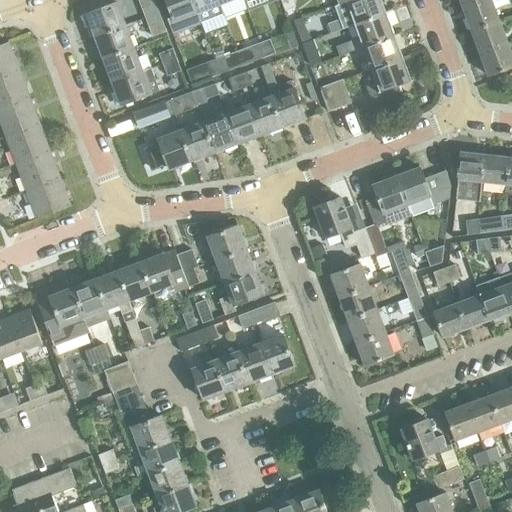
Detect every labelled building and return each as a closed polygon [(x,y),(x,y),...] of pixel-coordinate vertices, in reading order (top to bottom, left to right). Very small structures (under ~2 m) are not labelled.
[(160,11),(158,6),(155,0),(139,0),(146,16),(160,11)] [(193,0),(166,0),(173,17),(168,19),(167,19),(172,33),(173,32),(201,21),(193,0)] [(218,0),(193,0),(201,21),(223,13),(219,5),(221,5),(218,0)] [(244,0),(249,11),(276,0),(244,0)] [(355,24),(386,13),(381,0),(352,0),(339,5),(335,6),(340,19),(328,23),(331,33),(355,25),(355,24)] [(485,0),(464,8),(473,30),(500,20),(492,0),(485,0)] [(96,37),(127,25),(118,2),(88,14),(96,37)] [(160,11),(146,16),(154,37),(168,31),(160,11)] [(348,42),(336,46),(336,47),(340,56),(352,51),(363,47),(394,36),(386,13),(355,24),(355,25),(360,37),(348,42)] [(294,21),(297,31),(306,28),(303,18),(294,21)] [(481,52),(508,42),(500,20),(473,30),(481,52)] [(102,50),(105,59),(135,48),(127,25),(96,37),(102,50)] [(394,36),(363,47),(372,70),(403,59),(400,51),(405,49),(400,34),(394,36)] [(262,43),(267,57),(276,53),(271,40),(262,43)] [(511,52),(508,42),(481,52),(490,78),(511,69),(511,52)] [(0,75),(19,68),(10,43),(0,46),(0,75)] [(238,52),(243,65),(267,57),(262,43),(238,52)] [(114,82),(144,71),(144,70),(135,48),(105,59),(114,82)] [(162,64),(177,58),(173,48),(158,53),(162,64)] [(230,70),(243,65),(238,52),(225,57),(230,70)] [(211,77),(230,70),(225,57),(206,64),(211,77)] [(177,58),(162,64),(167,76),(181,71),(177,58)] [(403,59),(372,70),(380,94),(411,83),(403,59)] [(270,64),(261,67),(268,89),(269,88),(272,97),(273,96),(284,127),(307,118),(295,88),(292,80),(277,85),(270,64)] [(194,83),(208,78),(204,67),(190,72),(194,83)] [(0,106),(30,95),(19,68),(0,75),(0,106)] [(123,105),(153,93),(158,91),(150,68),(144,70),(144,71),(114,82),(123,105)] [(239,74),(244,88),(252,85),(247,71),(239,74)] [(233,93),(244,88),(239,74),(228,78),(233,93)] [(332,83),(341,107),(352,103),(343,79),(332,83)] [(329,112),(341,107),(332,83),(320,87),(329,112)] [(193,91),(198,105),(207,102),(202,88),(193,91)] [(193,91),(183,95),(188,109),(198,105),(193,91)] [(0,121),(5,136),(40,123),(30,95),(0,106),(0,121)] [(250,105),(261,135),(284,127),(273,96),(272,97),(250,105)] [(141,128),(171,116),(165,102),(135,113),(141,128)] [(239,144),(261,135),(250,105),(227,113),(239,144)] [(216,152),(239,144),(227,113),(205,122),(216,152)] [(193,161),(216,152),(205,122),(182,130),(193,161)] [(15,163),(50,150),(40,123),(5,136),(15,163)] [(161,144),(146,150),(154,169),(168,164),(170,169),(193,161),(182,130),(159,139),(161,144)] [(26,191),(60,178),(50,150),(15,163),(26,191)] [(482,182),(486,155),(461,152),(456,199),(480,202),(482,182)] [(486,155),(482,182),(505,184),(506,185),(509,158),(486,155)] [(397,176),(407,205),(431,195),(434,204),(446,200),(437,174),(425,178),(420,167),(397,176)] [(366,201),(376,226),(388,222),(384,213),(407,205),(397,176),(374,185),(378,196),(366,201)] [(60,178),(26,191),(36,218),(71,205),(60,178)] [(375,251),(366,228),(354,232),(341,197),(315,207),(327,238),(341,232),(347,248),(358,244),(363,258),(376,254),(375,251)] [(511,214),(503,215),(505,230),(511,229),(511,214)] [(480,233),(505,230),(503,215),(478,219),(480,233)] [(453,229),(452,237),(480,233),(478,219),(466,220),(467,230),(453,229)] [(217,260),(248,248),(239,225),(208,237),(217,260)] [(366,228),(375,251),(376,254),(377,256),(384,253),(374,225),(366,228)] [(486,238),(489,253),(502,251),(500,237),(486,238)] [(478,254),(489,253),(486,238),(476,240),(478,254)] [(442,246),(425,252),(429,265),(430,267),(441,262),(441,260),(442,246)] [(410,271),(405,255),(401,247),(391,251),(400,275),(410,271)] [(225,282),(256,271),(248,248),(217,260),(225,282)] [(184,275),(196,271),(195,268),(198,266),(192,249),(176,254),(184,275)] [(164,254),(141,262),(153,292),(164,288),(166,293),(168,295),(189,287),(184,275),(176,254),(166,258),(164,254)] [(130,301),(153,292),(141,262),(118,271),(130,301)] [(340,298),(370,286),(361,263),(331,274),(340,298)] [(444,268),(450,282),(460,278),(456,264),(444,268)] [(438,286),(450,282),(444,268),(433,272),(438,286)] [(135,319),(129,301),(130,301),(118,271),(96,279),(107,309),(119,305),(125,322),(126,322),(136,348),(146,344),(141,330),(140,330),(135,319)] [(184,275),(189,287),(200,283),(196,271),(184,275)] [(225,315),(236,311),(234,305),(265,293),(256,271),(225,282),(230,295),(219,299),(225,315)] [(407,296),(418,292),(410,271),(400,275),(407,296)] [(511,272),(498,278),(501,286),(511,311),(511,310),(511,272)] [(501,286),(498,278),(498,277),(476,285),(479,294),(480,294),(489,319),(511,311),(501,286)] [(107,310),(107,309),(96,279),(73,287),(88,327),(110,319),(107,310)] [(348,318),(378,307),(370,286),(340,298),(348,318)] [(50,296),(38,300),(55,345),(90,332),(88,327),(73,287),(50,296)] [(416,320),(427,316),(418,292),(407,296),(416,320)] [(458,302),(467,327),(489,319),(480,294),(479,294),(458,302)] [(203,323),(213,319),(206,299),(195,303),(203,323)] [(249,312),(254,324),(281,314),(276,302),(249,312)] [(443,336),(467,327),(458,302),(434,311),(443,336)] [(357,342),(386,331),(378,307),(348,318),(357,342)] [(9,317),(21,350),(43,343),(30,310),(9,317)] [(188,329),(197,325),(192,310),(182,314),(188,329)] [(244,328),(254,324),(249,312),(239,316),(244,328)] [(427,316),(416,320),(423,339),(434,335),(427,316)] [(0,354),(1,358),(21,350),(9,317),(0,320),(0,354)] [(205,329),(210,341),(220,337),(215,325),(205,329)] [(141,330),(146,344),(155,341),(149,327),(141,330)] [(182,352),(210,341),(205,329),(178,339),(182,352)] [(386,331),(357,342),(365,365),(395,354),(386,331)] [(261,343),(272,374),(295,365),(284,335),(261,343)] [(96,347),(101,361),(110,358),(104,343),(96,347)] [(250,382),(272,374),(261,343),(238,352),(250,382)] [(91,365),(101,361),(96,347),(85,351),(91,365)] [(227,391),(250,382),(238,352),(216,360),(227,391)] [(204,399),(227,391),(216,360),(192,369),(204,399)] [(106,370),(110,382),(133,373),(129,361),(106,370)] [(110,382),(114,391),(115,394),(138,385),(133,373),(110,382)] [(34,385),(39,398),(48,395),(43,382),(34,385)] [(31,401),(39,398),(34,385),(26,388),(31,401)] [(119,405),(142,396),(138,385),(115,394),(119,405)] [(499,423),(511,418),(511,387),(489,396),(499,423)] [(141,450),(171,438),(163,415),(151,420),(142,396),(119,405),(136,451),(141,450)] [(467,404),(477,431),(499,423),(489,396),(467,404)] [(455,439),(477,431),(467,404),(445,412),(455,439)] [(428,419),(402,429),(413,459),(439,449),(447,446),(442,434),(434,437),(428,419)] [(136,451),(135,455),(138,463),(140,465),(146,463),(149,473),(180,461),(171,438),(141,450),(136,451)] [(484,451),(488,461),(500,457),(497,446),(484,451)] [(102,464),(116,459),(112,449),(98,454),(102,464)] [(484,451),(473,455),(476,465),(488,461),(484,451)] [(116,459),(102,464),(105,474),(120,468),(116,459)] [(158,495),(188,484),(180,461),(149,473),(158,495)] [(459,466),(448,470),(433,476),(438,488),(464,478),(459,466)] [(58,511),(52,495),(76,486),(69,467),(12,489),(21,511),(58,511)] [(480,479),(468,483),(478,509),(490,505),(480,479)] [(188,484),(158,495),(162,506),(159,507),(157,511),(156,511),(182,511),(197,507),(188,484)] [(326,511),(318,489),(296,498),(301,511),(326,511)] [(420,511),(453,511),(446,492),(417,503),(420,511)] [(119,510),(133,504),(129,494),(115,500),(119,510)] [(274,511),(301,511),(296,498),(273,506),(274,511)] [(86,511),(83,503),(59,511),(86,511)]
